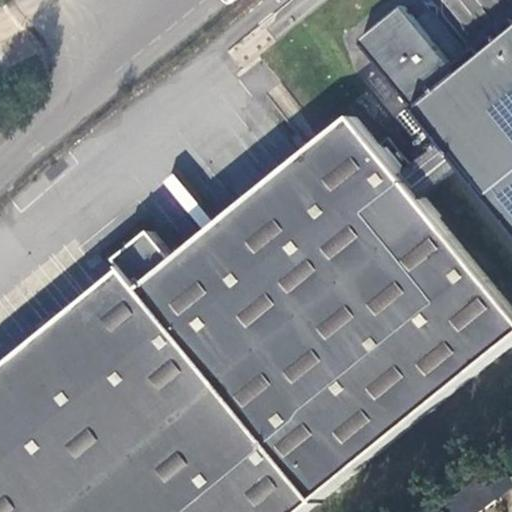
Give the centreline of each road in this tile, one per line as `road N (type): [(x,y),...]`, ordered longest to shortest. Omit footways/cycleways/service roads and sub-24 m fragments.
road 1 (unclassified): [(0,173),(205,0)]
road 2 (unknown): [(0,289),(185,118)]
